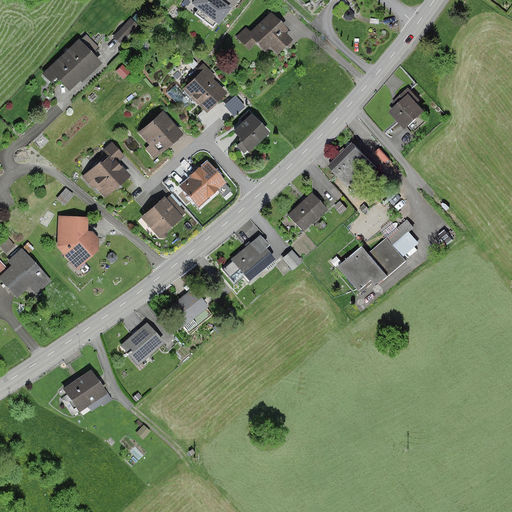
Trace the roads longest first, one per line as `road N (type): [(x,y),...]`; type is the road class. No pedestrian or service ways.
road 1 (tertiary): [(0,386),(168,270),(257,195)]
road 2 (tertiary): [(257,195),(417,26)]
